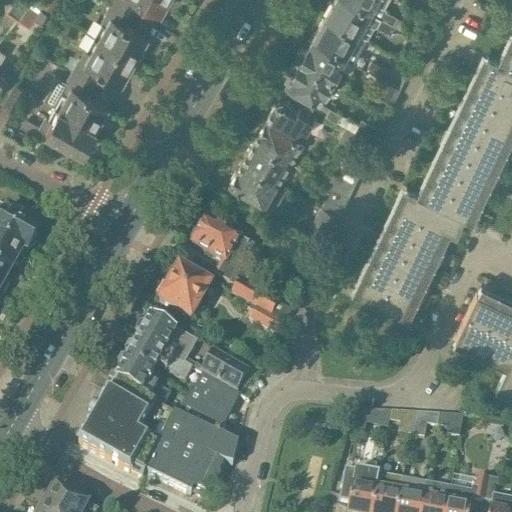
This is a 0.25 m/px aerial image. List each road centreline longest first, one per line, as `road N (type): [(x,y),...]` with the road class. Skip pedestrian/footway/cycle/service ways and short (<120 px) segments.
road 1 (residential): [(304,392),(304,320),(455,0)]
road 2 (residential): [(304,392),(408,390),(478,265),(511,259)]
road 3 (secondary): [(122,226),(252,0)]
road 4 (secondary): [(12,432),(122,226)]
road 5 (residential): [(161,511),(12,432)]
road 6 (residential): [(241,511),(272,396),(304,392)]
road 7 (residential): [(122,226),(0,155)]
